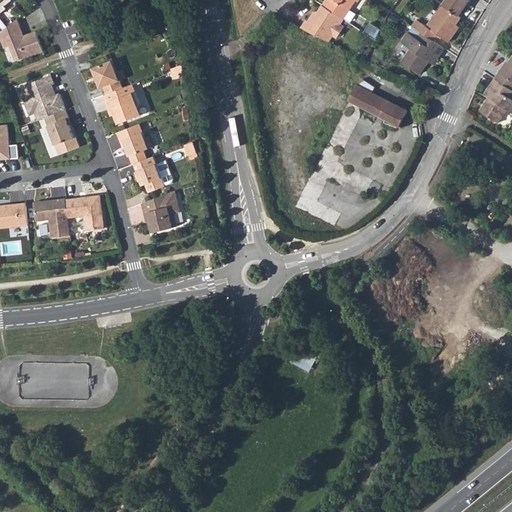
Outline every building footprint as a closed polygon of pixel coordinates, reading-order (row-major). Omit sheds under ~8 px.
[(0,0),(0,13),(6,9),(4,6),(12,0),(11,0),(0,0)] [(325,0),(322,5),(342,18),(343,19),(355,0),(357,0),(358,1),(359,0),(325,0)] [(465,0),(444,0),(441,5),(455,16),(467,1),(465,0)] [(306,19),(301,27),(327,41),(332,33),(331,29),(336,23),(339,23),(342,18),(322,5),(317,12),(315,15),(313,14),(309,20),(306,19)] [(453,25),(458,18),(455,16),(441,5),(424,25),(414,17),(409,24),(420,32),(427,38),(430,40),(434,35),(444,43),(456,27),(453,25)] [(23,33),(17,19),(0,32),(0,36),(5,48),(11,46),(16,61),(43,51),(36,32),(24,36),(21,37),(20,34),(23,33)] [(371,21),(366,30),(376,36),(381,27),(371,21)] [(332,33),(335,36),(342,25),(339,23),(336,23),(331,29),(332,33)] [(433,59),(441,49),(430,40),(427,38),(422,43),(415,38),(406,31),(399,39),(408,47),(398,59),(415,72),(425,59),(428,55),(433,59)] [(420,32),(415,38),(422,43),(427,38),(420,32)] [(511,52),(507,61),(504,59),(493,76),(509,86),(511,88),(511,52)] [(429,63),(433,59),(428,55),(425,59),(429,63)] [(112,61),(92,68),(95,76),(96,76),(98,80),(97,81),(100,88),(103,87),(106,94),(122,88),(119,81),(125,79),(121,70),(116,72),(112,61)] [(182,65),(172,68),(174,79),(185,77),(182,65)] [(35,113),(38,120),(45,118),(66,110),(60,94),(55,96),(51,85),(54,84),(51,75),(25,85),(27,93),(22,95),(27,107),(29,106),(33,114),(35,113)] [(511,96),(505,92),(509,86),(493,76),(487,86),(492,90),(488,95),(480,109),(498,120),(507,107),(511,110),(511,96)] [(359,78),(356,83),(370,91),(373,85),(359,78)] [(404,111),(356,83),(348,100),(396,127),(404,111)] [(106,94),(103,96),(106,103),(111,102),(119,124),(140,115),(137,106),(140,105),(132,84),(122,88),(106,94)] [(403,85),(400,91),(414,97),(417,91),(403,85)] [(483,92),(488,95),(492,90),(487,86),(483,92)] [(45,118),(59,154),(78,148),(69,125),(67,119),(69,118),(66,110),(45,118)] [(347,137),(354,123),(343,117),(336,131),(347,137)] [(126,147),(132,165),(134,164),(147,159),(144,151),(152,148),(147,137),(145,138),(139,124),(117,133),(120,141),(123,140),(126,147)] [(0,158),(10,157),(11,159),(19,158),(17,145),(9,145),(7,125),(0,125),(0,158)] [(328,148),(340,153),(345,139),(334,135),(328,148)] [(194,142),(185,145),(188,156),(197,153),(194,142)] [(156,164),(153,157),(147,159),(134,164),(141,182),(143,181),(145,185),(147,184),(151,192),(167,186),(158,163),(156,164)] [(151,200),(142,203),(145,214),(148,213),(150,222),(153,233),(178,226),(175,213),(181,211),(175,191),(151,200)] [(80,198),(66,199),(68,218),(84,216),(86,230),(104,228),(100,195),(86,197),(86,199),(83,200),(80,198)] [(49,203),(34,204),(36,221),(49,220),(52,238),(70,236),(68,218),(66,199),(66,198),(48,200),(49,203)] [(25,203),(0,205),(0,228),(28,225),(25,203)] [(318,358),(299,349),(292,362),(311,372),(318,358)]
